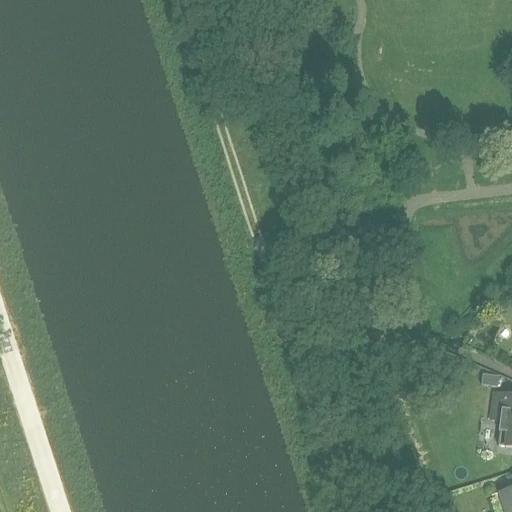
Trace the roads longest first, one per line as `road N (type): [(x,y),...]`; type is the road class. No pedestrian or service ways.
road 1 (track): [(259,255),(343,511)]
road 2 (track): [(177,0),(259,255)]
road 3 (unclassified): [(61,511),(0,320)]
